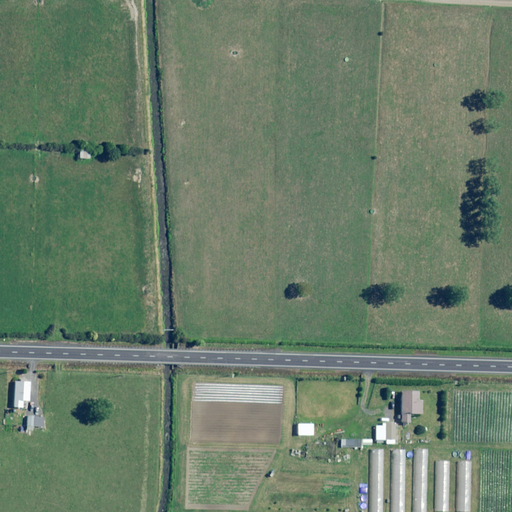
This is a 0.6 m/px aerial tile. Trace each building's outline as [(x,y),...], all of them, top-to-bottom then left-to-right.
[(28,382),(13,382),(12,407),(21,408),(21,400),(27,401),(28,382)] [(416,401),(416,392),(400,392),(400,422),(408,423),(408,414),(421,414),(421,401),(416,401)] [(394,423),(384,423),(383,440),(396,440),(396,430),(393,430),(394,423)] [(311,435),(311,424),(296,424),(296,435),(311,435)] [(403,511),(405,448),(391,448),(389,511),(403,511)] [(381,511),(382,449),(370,449),(368,511),(381,511)] [(424,511),(427,451),(414,451),(411,511),(424,511)]
